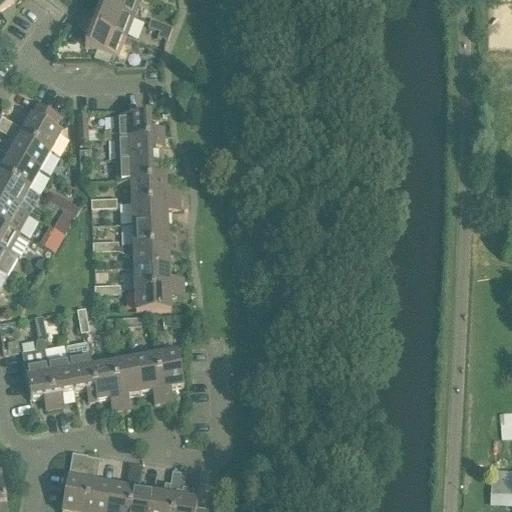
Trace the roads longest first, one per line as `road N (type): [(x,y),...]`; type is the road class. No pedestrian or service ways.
road 1 (residential): [(449,511),(467,97),(461,0)]
road 2 (residential): [(218,352),(217,470),(82,445),(40,448)]
road 3 (residential): [(145,86),(64,87),(23,64)]
